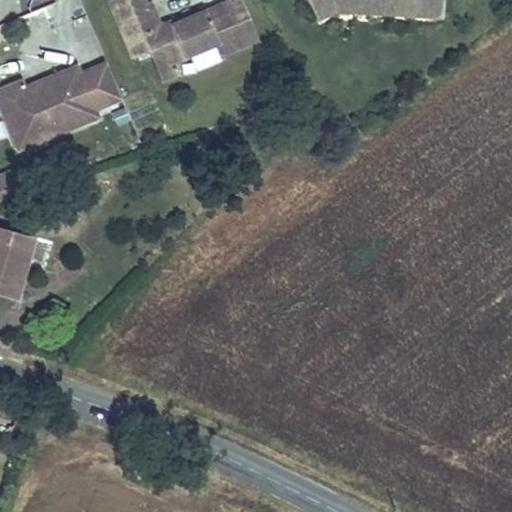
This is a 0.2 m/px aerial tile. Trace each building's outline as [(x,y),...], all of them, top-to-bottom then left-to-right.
[(119,0),(110,4),(117,19),(147,6),(144,0),(119,0)] [(147,6),(117,19),(135,61),(151,55),(159,51),(171,80),(182,76),(177,65),(220,46),(225,57),(260,42),(242,0),(240,0),(164,32),(152,4),(147,6)] [(426,12),(445,13),(445,0),(310,0),(320,20),(338,11),(358,13),(358,1),(392,3),(391,14),(426,16),(426,12)] [(163,83),(171,80),(159,51),(151,55),(163,83)] [(72,59),(21,82),(23,89),(75,67),(72,59)] [(21,82),(0,90),(0,110),(17,152),(96,118),(75,67),(23,89),(21,82)] [(0,237),(0,297),(17,303),(35,249),(0,237)]
